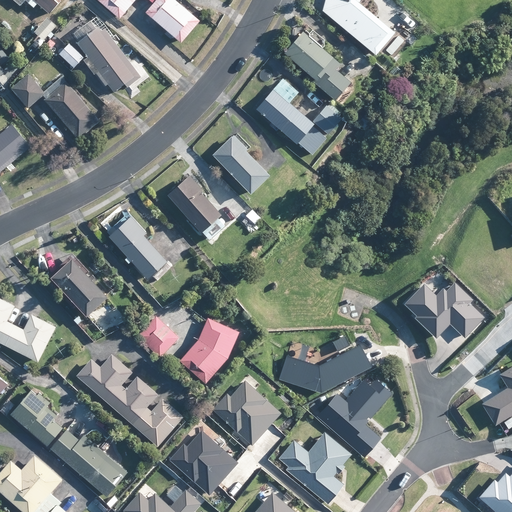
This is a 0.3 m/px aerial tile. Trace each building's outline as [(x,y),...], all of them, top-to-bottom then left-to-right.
[(31,0),(28,3),(33,8),(37,3),(49,14),(60,0),(59,0),(31,0)] [(97,0),(98,0),(120,19),(122,16),(135,0),(97,0)] [(149,0),(154,4),(146,13),(167,31),(181,43),(199,21),(197,19),(174,0),(149,0)] [(346,29),(359,13),(348,4),(350,2),(348,0),(322,0),(316,8),(333,22),(335,19),(346,29)] [(402,14),(395,8),(386,0),(382,0),(376,7),(364,20),(370,26),(367,29),(373,34),(376,31),(384,38),(385,36),(400,50),(417,30),(415,28),(402,17),(403,15),(402,14)] [(57,27),(49,19),(36,33),(44,41),(57,27)] [(141,77),(104,29),(101,31),(98,27),(77,43),(83,51),(88,58),(84,60),(94,75),(96,73),(105,86),(108,84),(114,92),(116,90),(124,84),(127,87),(141,77)] [(339,64),(336,62),(303,32),(284,53),(316,82),(315,84),(334,101),(347,87),(350,83),(335,69),(339,64)] [(83,57),(80,54),(69,43),(59,54),(73,68),(83,57)] [(0,45),(0,60),(5,66),(13,60),(0,45)] [(394,65),(378,51),(371,59),(387,73),(394,65)] [(45,93),(44,92),(28,73),(11,88),(28,108),(29,107),(43,95),(45,93)] [(100,121),(87,106),(65,81),(46,98),(43,100),(52,109),(78,140),(100,121)] [(280,129),(297,109),(293,106),(289,103),(290,100),(276,88),(257,109),(280,129)] [(256,108),(254,106),(249,102),(243,110),(250,115),(255,109),(256,108)] [(297,109),(280,129),(297,145),(298,143),(312,155),(326,138),(325,138),(312,126),(313,124),(299,111),(297,109)] [(333,116),(337,119),(341,113),(336,110),(333,116)] [(363,129),(370,120),(363,115),(357,124),(363,129)] [(0,172),(30,147),(11,124),(0,133),(0,172)] [(245,151),(247,150),(233,136),(230,138),(213,155),(221,164),(250,194),(269,176),(266,173),(254,160),(245,151)] [(221,215),(206,198),(203,194),(204,193),(190,176),(167,196),(201,233),(221,215)] [(263,218),(253,209),(246,215),(257,225),(263,218)] [(148,240),(143,236),(147,233),(131,216),(110,236),(109,237),(128,257),(125,259),(128,263),(131,261),(148,279),(167,261),(148,240)] [(86,274),(88,272),(72,254),(46,277),(62,294),(66,298),(68,296),(82,313),(86,317),(88,315),(108,297),(86,274)] [(426,286),(406,306),(416,316),(415,317),(436,339),(451,325),(464,338),(484,318),(469,303),(472,299),(457,284),(440,300),(426,286)] [(15,306),(12,305),(0,298),(0,342),(38,362),(56,327),(37,317),(30,314),(23,329),(7,321),(15,306)] [(107,313),(100,320),(106,326),(113,320),(107,313)] [(160,357),(163,354),(179,337),(155,316),(154,317),(137,336),(160,357)] [(239,332),(209,318),(207,318),(206,321),(196,341),(180,361),(205,383),(227,358),(239,332)] [(372,367),(361,345),(321,367),(288,355),(278,381),(323,393),(372,367)] [(183,417),(172,406),(164,400),(162,399),(151,411),(147,407),(158,394),(155,392),(141,380),(137,376),(126,389),(121,385),(132,372),(127,368),(114,356),(112,354),(100,367),(92,360),(91,359),(77,376),(158,446),(183,417)] [(511,369),(501,376),(509,389),(483,405),(497,427),(511,416),(511,369)] [(0,394),(9,385),(0,377),(0,394)] [(392,393),(377,381),(372,387),(366,382),(348,403),(338,395),(320,416),(366,455),(382,437),(366,423),(392,393)] [(282,413),(247,382),(236,393),(232,389),(214,410),(252,445),(282,413)] [(35,397),(37,395),(31,390),(11,414),(19,422),(47,446),(63,428),(53,419),(57,415),(52,411),(35,397)] [(116,463),(84,435),(79,441),(66,430),(50,448),(84,477),(106,496),(125,474),(127,472),(116,463)] [(238,463),(203,432),(190,448),(186,445),(172,461),(211,494),(238,463)] [(353,454),(327,432),(309,453),(294,440),(279,458),(289,466),(287,469),(329,504),(345,485),(334,476),(353,454)] [(66,511),(58,505),(61,502),(50,492),(61,479),(33,455),(21,469),(10,460),(0,471),(0,492),(23,511),(33,511),(34,511),(33,511),(66,511)] [(194,511),(202,503),(187,490),(172,507),(157,494),(147,485),(124,510),(125,511),(194,511)] [(295,511),(274,493),(257,511),(295,511)]
